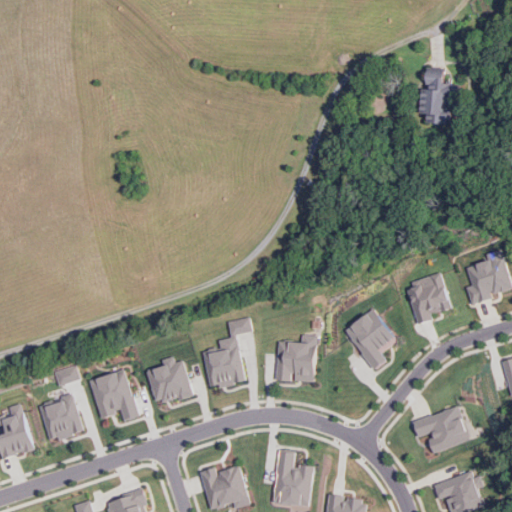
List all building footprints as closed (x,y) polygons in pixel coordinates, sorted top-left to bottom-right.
[(423,112),(430,113),(430,122),(455,123),(457,83),(446,82),(447,68),(429,67),(428,86),(424,85),(423,112)] [(511,287),(511,273),(505,251),(467,262),(474,284),(469,286),(474,303),(494,297),(493,293),(511,287)] [(407,283),(419,323),(434,318),(433,313),(454,307),(444,272),(407,283)] [(346,329),(375,369),(389,359),(383,352),(399,340),(376,307),(346,329)] [(204,349),(211,385),(220,383),(221,386),(246,381),(237,333),(253,330),(250,315),(229,319),(232,336),(219,339),(221,346),(204,349)] [(280,340),(277,380),(316,382),(320,335),(304,333),(304,342),(280,340)] [(185,358),(176,361),(175,355),(163,358),(165,364),(148,369),(158,403),(194,393),(185,358)] [(511,357),(503,360),(511,392),(511,357)] [(82,378),(78,364),(56,370),(60,385),(82,378)] [(91,378),(102,417),(123,411),(125,419),(140,415),(127,368),(91,378)] [(86,430),(74,393),(40,404),(52,441),(86,430)] [(0,416),(0,442),(4,457),(36,448),(23,402),(10,406),(12,413),(0,416)] [(413,421),(419,436),(428,433),(436,452),(472,439),(459,404),(413,421)] [(316,465),(296,464),(297,450),(281,449),(276,501),(312,505),(316,465)] [(252,504),(243,464),(219,470),(218,466),(203,470),(213,509),(236,503),(238,507),(252,504)] [(436,482),(441,499),(448,497),(452,511),(468,511),(489,506),(483,487),(487,486),(484,474),(476,476),(475,470),(436,482)] [(149,511),(147,504),(150,503),(145,489),(108,500),(111,511),(149,511)] [(367,511),(369,499),(345,497),(345,494),(330,493),(328,511),(367,511)] [(95,511),(91,499),(76,504),(78,511),(95,511)]
